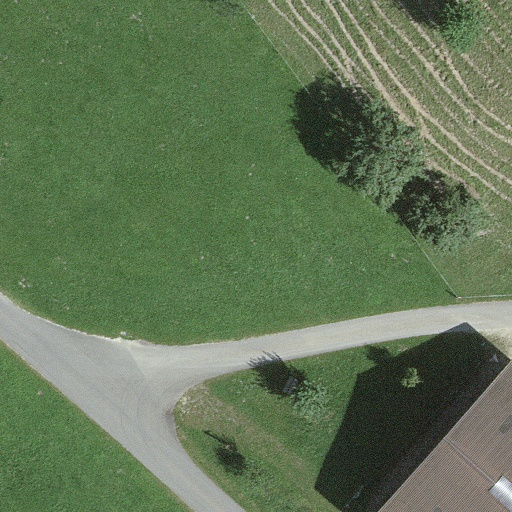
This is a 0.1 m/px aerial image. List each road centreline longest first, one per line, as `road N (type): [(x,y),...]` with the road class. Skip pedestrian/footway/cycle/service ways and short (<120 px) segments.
road 1 (track): [(511,316),(352,333),(89,391)]
road 2 (unclassified): [(0,312),(223,511)]
